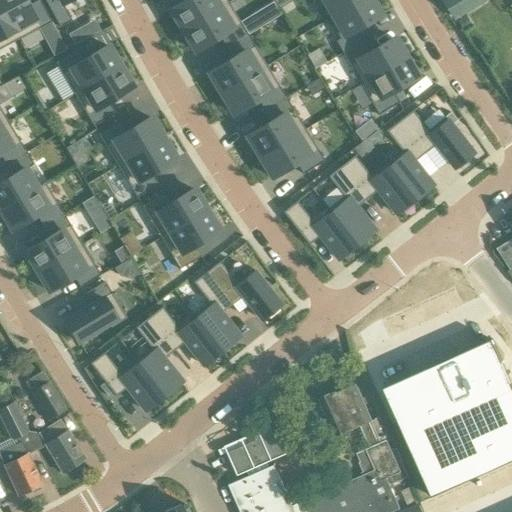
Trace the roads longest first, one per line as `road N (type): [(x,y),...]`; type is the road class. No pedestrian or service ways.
road 1 (residential): [(131,0),(190,110),(334,313)]
road 2 (residential): [(0,280),(136,470)]
road 3 (residential): [(184,434),(334,313)]
road 4 (residential): [(415,0),(511,132)]
road 5 (residential): [(334,313),(445,225)]
